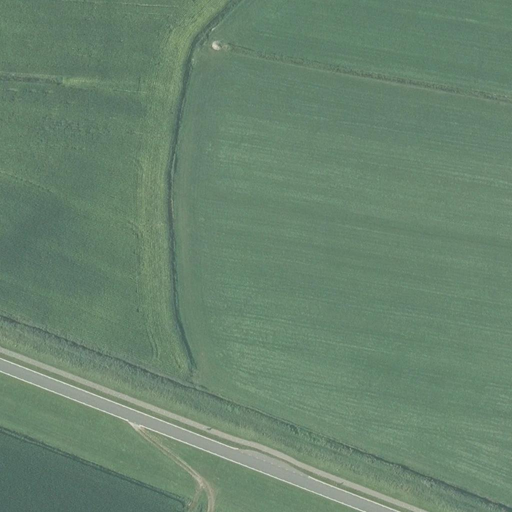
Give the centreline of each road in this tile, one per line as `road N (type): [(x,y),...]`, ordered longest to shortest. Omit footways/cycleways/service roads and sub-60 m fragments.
road 1 (secondary): [(378,511),(0,365)]
road 2 (track): [(130,415),(136,429),(208,488),(210,509)]
